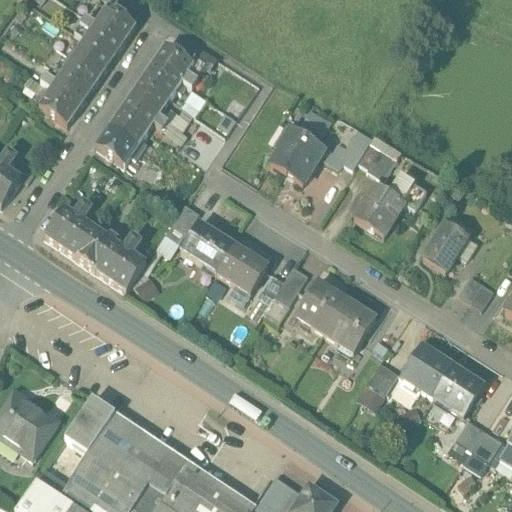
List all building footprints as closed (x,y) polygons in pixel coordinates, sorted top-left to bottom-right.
[(135,32),(107,13),(100,22),(96,19),(91,27),(124,50),(124,49),(135,32)] [(124,50),(91,27),(86,34),(90,37),(84,46),(113,66),(124,50)] [(113,66),(84,46),(78,55),(73,52),(68,60),(101,83),(113,66)] [(193,72),(164,52),(153,69),(152,69),(185,92),(190,85),(186,82),(193,72)] [(207,62),(192,52),(186,60),(201,71),(207,62)] [(101,83),(68,60),(63,67),(67,70),(61,79),(90,99),(101,83)] [(185,92),(152,69),(141,86),(170,106),(176,97),(180,100),(185,92)] [(90,99),(61,79),(55,88),(51,85),(46,93),(79,115),(90,99)] [(170,106),(141,86),(130,102),(163,125),(168,117),(164,115),(170,106)] [(79,115),(46,93),(40,100),(45,103),(38,113),(66,133),(77,116),(78,116),(79,115)] [(163,125),(130,102),(118,119),(147,139),(153,130),(161,136),(167,128),(163,125)] [(309,113),(300,134),(321,144),(330,123),(309,113)] [(147,139),(118,119),(107,135),(140,158),(145,151),(141,148),(147,139)] [(140,158),(107,135),(107,136),(95,153),(124,173),(130,163),(135,166),(140,158)] [(371,144),(356,135),(349,147),(353,150),(363,156),(364,156),(371,144)] [(290,136),(277,157),(280,159),(271,173),(286,183),(287,182),(302,191),(323,157),(290,136)] [(363,156),(353,150),(341,169),(352,175),(363,156)] [(396,166),(370,150),(358,169),(367,175),(366,177),(383,188),(396,166)] [(0,213),(1,214),(21,185),(7,175),(16,162),(6,155),(0,164),(0,213)] [(387,200),(374,192),(353,226),(382,244),(404,211),(414,218),(426,199),(399,182),(387,200)] [(106,243),(82,226),(91,213),(81,207),(72,220),(64,214),(44,243),(75,264),(75,265),(94,278),(95,278),(126,299),(145,269),(132,260),(141,247),(131,240),(122,254),(114,248),(117,245),(109,239),(106,243)] [(185,211),(165,240),(178,250),(179,250),(198,220),(185,211)] [(233,251),(199,230),(181,257),(215,279),(233,251)] [(476,250),(445,230),(423,265),(445,279),(456,261),(465,267),(476,250)] [(178,250),(165,240),(156,254),(170,263),(178,250)] [(267,273),(233,251),(215,279),(249,301),(267,273)] [(283,288),(273,303),(288,312),(307,282),(293,273),(283,288)] [(271,280),(257,302),(269,310),(273,303),(283,288),(271,280)] [(470,282),(458,301),(469,309),(481,290),(470,282)] [(346,306),(316,288),(294,323),(323,341),(346,306)] [(481,290),(469,309),(481,316),(493,297),(481,290)] [(375,325),(346,306),(323,341),(353,360),(375,325)] [(421,354),(401,384),(402,385),(393,399),(411,411),(420,396),(432,403),(451,373),(421,354)] [(380,369),(365,391),(383,403),(397,380),(380,369)] [(482,393),(451,373),(432,403),(462,423),(482,393)] [(58,428),(29,408),(24,415),(9,405),(0,417),(0,445),(32,467),(58,428)] [(92,406),(65,445),(87,461),(114,420),(92,406)] [(250,511),(114,420),(87,461),(67,490),(45,475),(19,511),(250,511)] [(485,436),(467,425),(454,447),(471,458),(485,436)] [(502,448),(485,436),(471,458),(488,469),(502,448)] [(511,441),(506,451),(508,452),(499,465),(511,473),(511,441)] [(256,511),(275,511),(288,493),(275,485),(256,511)] [(302,503),(288,493),(275,511),(336,511),(337,511),(328,506),(308,493),(302,503)]
